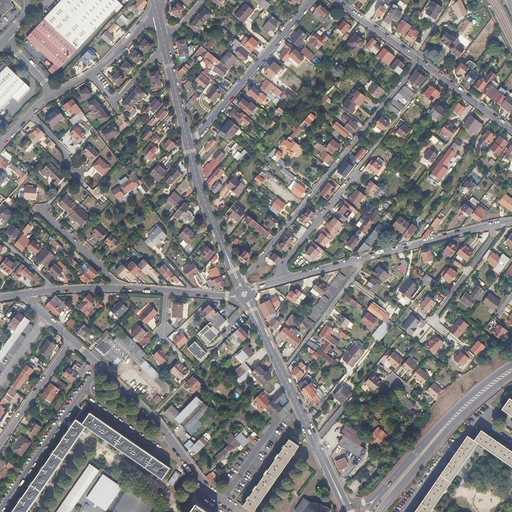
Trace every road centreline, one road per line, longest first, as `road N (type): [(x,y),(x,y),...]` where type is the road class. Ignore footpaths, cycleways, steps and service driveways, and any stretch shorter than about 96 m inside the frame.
road 1 (residential): [(420,60),(239,281)]
road 2 (residential): [(272,282),(435,71)]
road 3 (tertiary): [(378,511),(453,422),(511,374)]
road 4 (residential): [(186,139),(312,0)]
road 5 (tertiary): [(511,364),(456,407),(386,488)]
road 6 (residential): [(363,259),(511,222)]
road 7 (residential): [(83,391),(0,509)]
road 8 (tertiary): [(186,139),(233,270)]
road 9 (residential): [(281,371),(363,259)]
road 10 (residential): [(315,442),(349,401),(372,402),(396,385),(419,401)]
road 11 (residential): [(70,340),(0,441)]
